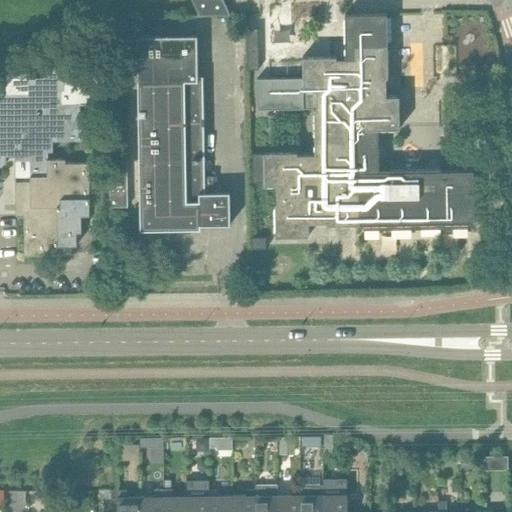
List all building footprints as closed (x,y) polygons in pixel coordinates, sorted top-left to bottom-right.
[(230,15),(222,0),(191,0),(199,16),(230,15)] [(275,203),(275,236),(308,236),(308,222),(326,222),(326,225),(363,224),(363,230),(364,230),(364,229),(411,228),(411,223),(420,223),(420,228),(467,227),(467,228),(468,228),(468,222),(474,222),(473,170),(441,170),(441,167),(379,168),(378,129),(399,129),(399,95),(386,96),(386,77),(388,77),(386,13),(344,14),(345,58),(336,58),(336,56),(302,56),(302,77),(257,78),(257,109),(314,108),(315,153),(297,154),(297,151),(263,152),(263,153),(252,153),(252,182),(263,182),(263,185),(276,185),(277,203),(275,203)] [(258,28),(246,28),(247,69),(248,69),(259,69),(258,28)] [(212,164),(204,165),(203,80),(198,80),(197,39),(136,40),(140,230),(200,229),(200,225),(230,224),(229,195),(213,196),(213,175),(212,175),(212,164)] [(71,255),(71,244),(76,244),(76,231),(81,231),(81,214),(89,214),(89,166),(77,166),(77,162),(65,162),(65,158),(48,159),(48,152),(52,152),(52,141),(78,141),(85,134),(85,118),(80,118),(80,105),(104,105),(104,72),(96,65),(78,65),(78,68),(55,68),(55,65),(42,65),(42,77),(29,78),(29,73),(5,73),(5,84),(0,84),(0,167),(1,167),(5,163),(5,152),(14,152),(15,201),(23,201),(24,256),(71,255)] [(109,159),(109,207),(127,207),(127,159),(109,159)] [(495,217),(482,218),(483,255),(496,255),(496,250),(495,217)] [(266,237),(251,237),(251,249),(266,248),(266,246),(266,239),(266,237)] [(150,443),(162,443),(162,439),(162,435),(139,435),(139,439),(139,443),(150,443)] [(321,436),(302,436),(302,445),(321,445),(321,436)] [(209,438),(197,438),(198,450),(210,450),(209,438)] [(295,440),(282,440),(282,453),(295,453),(295,440)] [(463,458),(463,468),(473,468),(473,458),(463,458)] [(438,460),(434,460),(434,468),(438,468),(442,468),(442,460),(438,460)] [(508,460),(484,460),(484,473),(508,473),(508,460)] [(346,511),(347,478),(323,478),(323,484),(323,511),(346,511)] [(301,489),(300,511),(323,511),(323,484),(301,485),(301,489)] [(255,489),(254,511),(277,511),(278,495),(278,485),(255,485),(255,489)] [(246,496),(232,496),(232,511),(254,511),(255,489),(246,489),(246,496)] [(278,495),(277,511),(300,511),(301,489),(291,489),(291,495),(278,495)] [(140,511),(163,511),(163,490),(154,491),(154,497),(140,497),(140,511)] [(185,511),(185,496),(172,496),(172,490),(163,490),(163,511),(185,511)] [(185,511),(209,511),(209,490),(200,490),(200,496),(185,496),(185,511)] [(232,511),(232,496),(218,496),(218,490),(209,490),(209,511),(232,511)] [(140,511),(140,497),(126,497),(126,491),(117,491),(116,511),(140,511)] [(72,492),(72,507),(84,507),(84,492),(72,492)]
